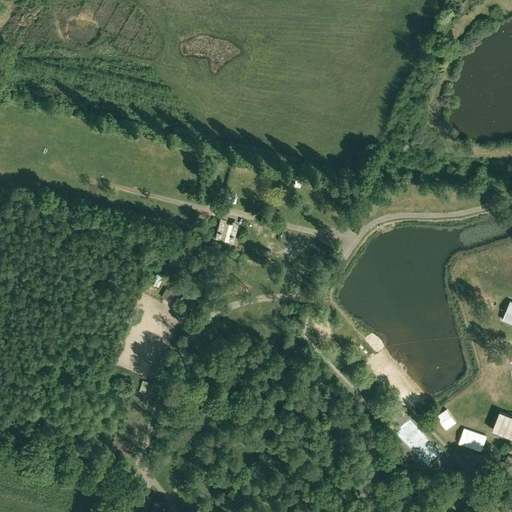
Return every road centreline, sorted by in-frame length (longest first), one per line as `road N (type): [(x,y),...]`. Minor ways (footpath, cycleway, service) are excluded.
road 1 (unknown): [(354,243),(315,295),(221,306),(199,319),(148,438),(149,511)]
road 2 (unknown): [(87,177),(354,243)]
road 3 (unknown): [(511,202),(467,215),(381,218),(354,243)]
